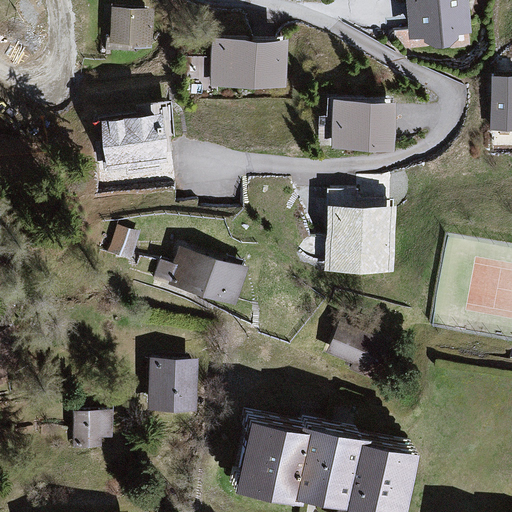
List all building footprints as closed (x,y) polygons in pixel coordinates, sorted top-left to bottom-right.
[(463,0),(399,0),(404,36),(467,29),(463,0)] [(150,6),(106,5),(105,44),(149,45),(150,6)] [(282,36),(207,36),(207,89),(283,88),(282,36)] [(511,72),(485,73),(486,127),(511,127),(511,72)] [(388,97),(327,98),(327,148),(388,147),(388,97)] [(154,106),(91,113),(98,171),(161,164),(154,106)] [(391,194),(326,194),(326,263),(391,263),(391,194)] [(136,231),(112,225),(104,254),(128,261),(136,231)] [(243,266),(172,244),(160,283),(231,305),(243,266)] [(0,331),(0,374),(16,367),(0,331)] [(190,351),(142,353),(144,409),(192,407),(190,351)] [(403,437),(234,405),(221,478),(389,509),(403,437)] [(109,408),(69,409),(71,449),(110,448),(109,408)]
